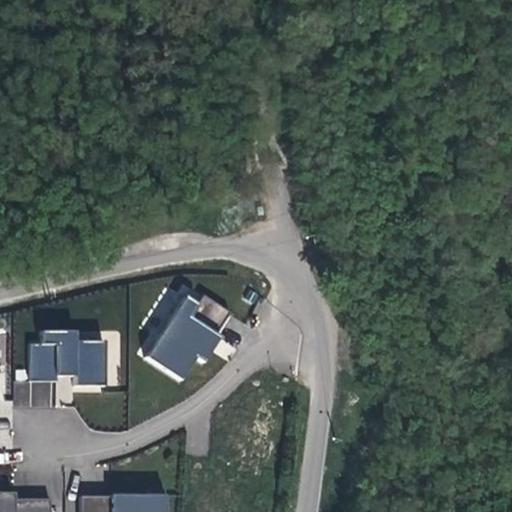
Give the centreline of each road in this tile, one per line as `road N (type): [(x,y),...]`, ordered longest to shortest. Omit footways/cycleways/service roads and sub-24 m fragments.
road 1 (track): [(295,242),(251,0)]
road 2 (residential): [(253,348),(231,379),(118,443),(77,446),(47,432)]
road 3 (residential): [(308,511),(328,384)]
